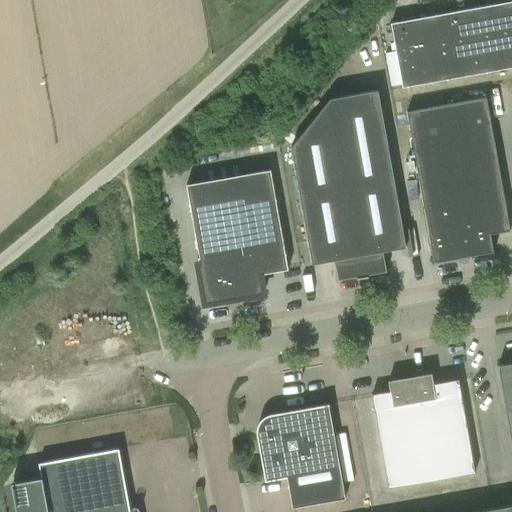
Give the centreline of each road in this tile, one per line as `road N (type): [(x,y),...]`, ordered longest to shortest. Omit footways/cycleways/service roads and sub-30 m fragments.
road 1 (unclassified): [(225,511),(206,406),(219,357),(511,305)]
road 2 (unclassified): [(0,261),(298,0)]
